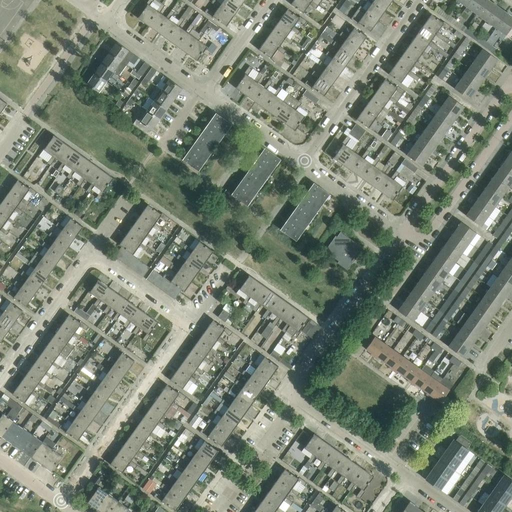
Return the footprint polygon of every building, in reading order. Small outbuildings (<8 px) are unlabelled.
[(158,11),(156,10),(159,6),(153,2),(153,0),(148,0),(146,3),(147,4),(137,18),(148,25),(158,11)] [(240,6),(232,0),(223,0),(221,4),(215,0),(212,0),(211,2),(218,7),(219,6),(233,16),(240,6)] [(310,2),(306,0),(293,0),(290,4),(303,13),(309,4),(315,9),(318,5),(312,1),(310,2)] [(345,0),(341,5),(347,9),(350,4),(345,0)] [(365,0),(367,1),(371,4),(372,2),(384,11),(391,1),(389,0),(365,0)] [(476,14),(485,0),(470,0),(466,7),(476,14)] [(486,21),(496,6),(488,0),(485,0),(476,14),(486,21)] [(371,4),(367,1),(362,7),(360,6),(357,9),(364,14),(365,12),(377,21),(384,11),(372,2),(371,4)] [(167,18),(166,17),(159,12),(165,5),(161,3),(159,6),(156,10),(158,11),(148,25),(157,32),(167,18)] [(233,16),(219,6),(218,7),(214,14),(206,8),(204,12),(212,18),(212,17),(226,26),(233,16)] [(496,28),(506,13),(496,6),(486,21),(496,28)] [(446,14),(437,7),(434,11),(443,18),(446,14)] [(287,9),(280,19),(292,28),(293,26),(298,20),(304,25),(307,21),(300,16),(299,17),(287,9)] [(364,14),(357,9),(353,15),(350,19),(357,24),(358,23),(370,31),(377,21),(365,12),(364,14)] [(177,25),(175,24),(178,20),(172,16),(174,12),(171,10),(166,17),(167,18),(157,32),(167,39),(177,25)] [(506,13),(496,28),(506,35),(511,25),(511,17),(511,16),(511,15),(506,12),(506,13)] [(198,13),(190,24),(194,26),(202,15),(198,13)] [(431,14),(424,24),(436,33),(437,31),(442,25),(448,30),(451,26),(444,21),(443,22),(431,14)] [(456,21),(446,14),(443,18),(453,25),(456,21)] [(177,46),(187,32),(185,31),(179,26),(184,19),(181,17),(178,20),(175,24),(177,25),(167,39),(177,46)] [(300,31),(293,26),(292,28),(280,19),(273,29),(285,38),(286,36),(290,39),(295,33),(297,34),(300,31)] [(466,28),(456,21),(453,25),(463,32),(466,28)] [(190,24),(185,31),(187,32),(177,46),(187,53),(197,39),(195,38),(189,33),(194,26),(190,24)] [(436,33),(424,24),(417,34),(429,43),(430,41),(435,35),(453,48),(456,45),(437,31),(436,33)] [(367,36),(354,27),(348,36),(342,31),(339,35),(345,39),(347,38),(359,46),(367,36)] [(476,35),(466,28),(463,32),(473,39),(476,35)] [(293,41),(290,39),(286,36),(285,38),(273,29),(266,39),(278,48),(279,46),(284,40),(290,44),(293,41)] [(197,61),(207,47),(199,40),(204,33),(200,31),(195,38),(197,39),(187,53),(197,61)] [(453,34),(460,39),(462,36),(456,31),(453,34)] [(320,35),(330,43),(333,40),(322,32),(320,35)] [(429,43),(417,34),(410,44),(422,53),(423,51),(428,45),(446,58),(449,54),(430,41),(429,43)] [(486,42),(476,35),(473,39),(483,46),(486,42)] [(463,50),(470,40),(466,37),(459,47),(463,50)] [(347,38),(345,39),(341,46),(335,41),(332,45),(338,49),(340,47),(352,56),(359,46),(347,38)] [(286,50),(279,46),(278,48),(266,39),(258,49),(270,58),(277,49),(283,54),(286,50)] [(134,54),(116,42),(109,53),(126,65),(134,54)] [(496,49),(486,42),(483,46),(493,53),(496,49)] [(430,55),(423,51),(422,53),(410,44),(403,54),(415,62),(416,61),(421,54),(427,59),(430,55)] [(340,47),(338,49),(334,55),(330,53),(328,51),(327,51),(325,54),(327,56),(331,59),(333,57),(345,66),(352,56),(340,47)] [(456,60),(463,50),(459,47),(452,57),(456,60)] [(490,69),(497,60),(482,49),(475,59),(490,69)] [(126,65),(109,53),(102,63),(113,71),(118,75),(126,65)] [(423,65),(416,61),(415,62),(403,54),(396,63),(408,72),(409,70),(414,64),(420,69),(423,65)] [(331,59),(327,56),(323,62),(321,61),(318,64),(324,69),(326,67),(338,76),(345,66),(333,57),(331,59)] [(448,70),(456,60),(452,57),(444,67),(448,70)] [(483,79),(490,69),(475,59),(471,64),(467,61),(464,66),(468,69),(483,79)] [(284,61),(280,67),(288,73),(292,67),(284,61)] [(142,76),(149,65),(144,62),(137,72),(142,76)] [(113,71),(102,63),(95,73),(106,82),(113,71)] [(408,72),(396,63),(388,74),(400,83),(407,74),(417,81),(419,77),(409,70),(408,72)] [(255,81),(254,80),(247,75),(253,68),(249,65),(243,73),(244,74),(235,87),(245,95),(255,81)] [(149,81),(156,71),(152,67),(144,77),(148,81),(149,81)] [(326,67),(324,69),(320,75),(314,70),(311,74),(317,78),(319,77),(331,85),(338,76),(326,67)] [(441,79),(448,70),(444,67),(437,77),(441,79)] [(476,89),(483,79),(468,69),(461,79),(476,89)] [(130,73),(138,79),(141,76),(132,70),(130,73)] [(262,75),(259,72),(254,80),(255,81),(245,95),(255,102),(265,88),(263,87),(257,82),(262,75)] [(106,82),(95,73),(87,83),(99,92),(106,82)] [(181,88),(166,77),(163,82),(166,84),(161,90),(173,98),(181,88)] [(319,77),(317,78),(313,85),(307,80),(304,84),(311,89),(312,88),(323,96),(331,85),(319,77)] [(385,78),(377,89),(390,98),(391,96),(397,101),(402,94),(404,91),(397,86),(397,87),(385,78)] [(428,84),(420,78),(416,84),(424,89),(424,90),(428,84)] [(273,94),(276,90),(270,85),(272,82),(269,79),(263,87),(265,88),(255,102),(265,109),(275,95),(273,94)] [(469,99),(476,89),(461,79),(454,89),(469,99)] [(130,92),(134,86),(130,83),(123,94),(127,96),(130,92)] [(429,97),(436,87),(432,84),(425,94),(429,97)] [(278,86),(276,90),(273,94),(275,95),(265,109),(275,116),(285,102),(283,101),(277,96),(282,89),(278,86)] [(390,98),(377,89),(370,99),(383,108),(384,106),(388,109),(392,102),(395,104),(397,101),(391,96),(390,98)] [(166,108),(173,98),(161,90),(154,100),(166,108)] [(302,94),(315,104),(319,99),(306,90),(302,94)] [(294,109),(293,108),(298,100),(291,96),(288,93),(283,101),(285,102),(275,116),(284,123),(294,109)] [(422,107),(429,97),(425,94),(418,104),(422,107)] [(463,106),(449,96),(441,106),(456,116),(463,106)] [(381,109),(388,114),(390,110),(388,109),(384,106),(383,108),(370,99),(363,109),(376,117),(377,116),(381,109)] [(163,112),(166,108),(154,100),(146,111),(158,119),(161,121),(166,114),(163,112)] [(295,131),(308,113),(299,106),(301,103),(298,100),(293,108),(294,109),(284,123),(295,131)] [(410,110),(397,101),(395,104),(394,105),(407,114),(410,110)] [(415,117),(422,107),(418,104),(411,114),(415,117)] [(449,126),(456,116),(441,106),(434,116),(449,126)] [(383,120),(377,116),(376,117),(363,109),(356,119),(368,128),(374,119),(381,124),(383,120)] [(403,119),(390,110),(388,114),(387,114),(397,121),(398,121),(396,124),(398,126),(403,119)] [(151,129),(158,119),(146,111),(139,120),(137,118),(133,124),(147,134),(151,129),(152,130),(152,129),(151,129)] [(209,126),(223,136),(231,124),(215,113),(210,120),(213,122),(209,126)] [(408,127),(415,117),(411,114),(404,124),(408,127)] [(450,127),(449,126),(434,116),(427,125),(442,136),(446,131),(447,132),(450,127)] [(356,124),(349,133),(358,140),(365,131),(356,124)] [(401,136),(408,127),(404,124),(397,133),(401,136)] [(443,136),(442,136),(427,125),(420,135),(435,146),(439,141),(440,141),(443,136)] [(215,147),(223,136),(209,126),(206,131),(204,129),(199,136),(215,147)] [(394,146),(400,138),(401,136),(397,133),(390,143),(394,146)] [(54,156),(64,142),(53,135),(43,149),(52,155),(47,162),(50,165),(56,158),(54,156)] [(353,151),(351,150),(345,145),(350,138),(347,135),(341,143),(342,144),(332,157),(343,165),(353,151)] [(436,146),(435,146),(420,135),(413,145),(428,156),(432,151),(433,151),(436,146)] [(206,159),(215,147),(199,136),(194,143),(196,145),(193,149),(206,159)] [(64,163),(74,149),(64,142),(54,156),(56,158),(62,162),(57,169),(60,172),(63,169),(65,165),(64,163)] [(363,158),(361,157),(355,152),(360,145),(357,142),(351,150),(353,151),(343,165),(353,172),(363,158)] [(421,166),(428,156),(413,145),(406,155),(421,166)] [(258,161),(272,171),(280,159),(264,148),(259,155),(262,156),(258,161)] [(73,170),(83,156),(74,149),(64,163),(65,165),(63,169),(69,173),(66,176),(70,179),(72,176),(75,172),(73,170)] [(198,171),(206,159),(193,149),(190,154),(187,152),(182,159),(198,171)] [(366,149),(361,157),(363,158),(353,172),(363,179),(373,165),(371,164),(374,160),(367,155),(370,152),(366,149)] [(83,177),(93,163),(83,156),(73,170),(75,172),(72,176),(79,180),(76,183),(80,186),(85,179),(83,177)] [(382,172),(381,171),(374,166),(380,159),(376,156),(374,160),(371,164),(373,165),(363,179),(372,186),(382,172)] [(511,159),(508,156),(504,161),(503,161),(499,166),(500,166),(511,174),(511,159)] [(399,173),(404,165),(414,173),(417,168),(404,158),(396,170),(399,173)] [(248,171),(263,182),(272,171),(258,161),(255,166),(253,164),(248,171)] [(93,184),(103,170),(93,163),(83,177),(85,179),(91,183),(86,190),(89,193),(92,190),(95,186),(93,184)] [(392,179),(390,178),(384,173),(389,166),(386,163),(381,171),(382,172),(372,186),(382,193),(392,179)] [(511,181),(511,174),(500,166),(494,176),(508,187),(511,181)] [(104,191),(113,178),(114,178),(103,170),(93,184),(95,186),(92,190),(98,194),(96,197),(99,200),(105,192),(104,191)] [(393,200),(406,183),(397,176),(399,173),(396,170),(390,178),(392,179),(382,193),(393,200)] [(255,194),(263,182),(248,171),(243,178),(245,180),(242,184),(255,194)] [(508,187),(494,176),(487,186),(501,196),(508,187)] [(17,179),(10,190),(22,199),(23,197),(27,200),(32,194),(34,195),(37,192),(30,187),(29,188),(17,179)] [(308,190),(310,191),(307,196),(321,206),(329,194),(313,183),(308,190)] [(247,205),(255,194),(242,184),(239,189),(236,187),(231,193),(231,194),(241,201),(240,201),(247,205)] [(501,196),(487,186),(480,196),(494,206),(501,196)] [(237,206),(240,201),(241,201),(231,194),(231,193),(226,189),(222,195),(237,206)] [(27,200),(23,197),(22,199),(10,190),(3,200),(15,209),(16,207),(21,201),(27,205),(30,202),(27,200)] [(304,201),(302,199),(297,206),(312,217),(321,206),(307,196),(304,201)] [(494,206),(480,196),(472,206),(487,216),(494,206)] [(15,209),(3,200),(0,203),(0,212),(8,218),(10,217),(13,219),(18,213),(20,215),(23,211),(16,207),(15,209)] [(170,218),(162,213),(161,213),(148,204),(140,214),(154,224),(155,223),(160,216),(167,222),(170,218)] [(292,213),(294,214),(291,219),(304,229),(312,217),(297,206),(292,213)] [(487,216),(472,206),(465,215),(480,226),(487,216)] [(16,221),(13,219),(10,217),(8,218),(0,212),(0,227),(1,228),(3,226),(6,229),(11,223),(13,225),(16,221)] [(163,228),(155,223),(154,224),(140,214),(133,224),(147,234),(148,232),(152,235),(157,229),(160,232),(163,228)] [(83,226),(67,215),(60,223),(58,222),(55,225),(62,230),(63,228),(75,237),(83,226)] [(504,228),(511,218),(507,215),(500,225),(504,228)] [(280,229),(296,240),(304,229),(291,219),(288,224),(285,222),(280,229)] [(476,232),(461,222),(454,232),(469,242),(476,232)] [(36,226),(47,234),(49,231),(39,223),(38,223),(36,226)] [(147,234),(133,224),(126,234),(140,244),(141,242),(145,245),(150,239),(153,241),(156,238),(152,235),(148,232),(147,234)] [(497,238),(504,228),(500,225),(493,235),(497,238)] [(6,229),(3,226),(1,228),(0,227),(0,229),(6,234),(9,231),(6,229)] [(506,239),(511,230),(511,228),(509,226),(502,236),(506,239)] [(63,228),(62,230),(57,236),(51,231),(48,235),(55,240),(56,238),(68,247),(75,237),(63,228)] [(351,261),(361,247),(340,231),(326,252),(347,267),(346,269),(347,270),(352,262),(351,261)] [(469,242),(454,232),(447,242),(462,252),(469,242)] [(149,247),(145,245),(141,242),(140,244),(126,234),(118,245),(121,247),(126,250),(131,253),(132,254),(136,257),(143,249),(146,251),(149,247)] [(173,241),(183,248),(185,244),(186,243),(188,241),(178,234),(173,241)] [(499,249),(506,239),(502,236),(495,246),(499,249)] [(56,238),(55,240),(50,246),(44,241),(41,245),(44,246),(48,249),(49,248),(61,256),(68,247),(56,238)] [(206,261),(213,251),(199,241),(195,238),(189,247),(185,244),(183,248),(190,253),(191,251),(206,261)] [(488,241),(482,249),(481,251),(485,254),(492,244),(488,241)] [(156,250),(160,253),(165,245),(161,242),(156,250)] [(462,252),(447,242),(443,247),(442,246),(439,251),(440,252),(454,262),(462,252)] [(48,249),(44,246),(39,253),(37,251),(34,255),(41,259),(42,257),(54,266),(61,256),(49,248),(48,249)] [(492,259),(499,249),(495,246),(488,256),(492,259)] [(119,260),(126,250),(121,247),(114,256),(119,260)] [(124,263),(131,253),(126,250),(119,260),(124,263)] [(191,251),(190,253),(186,259),(178,254),(176,258),(183,263),(185,261),(199,271),(206,261),(191,251)] [(478,264),(485,254),(481,251),(474,261),(478,264)] [(454,262),(440,252),(436,256),(435,256),(432,261),(433,261),(447,272),(454,262)] [(15,256),(27,264),(30,261),(18,253),(15,255),(15,256)] [(128,266),(134,258),(131,256),(132,254),(131,253),(124,263),(128,266)] [(54,266),(42,257),(41,259),(34,255),(30,261),(27,264),(30,266),(34,269),(35,267),(47,276),(54,266)] [(159,261),(169,267),(172,264),(172,263),(163,256),(162,257),(159,261)] [(485,269),(492,259),(488,256),(481,266),(485,269)] [(133,270),(139,262),(134,258),(128,266),(133,270)] [(471,274),(478,264),(474,261),(472,264),(466,260),(461,267),(467,271),(471,274)] [(185,261),(183,263),(179,269),(172,264),(169,267),(176,273),(178,271),(192,281),(199,271),(185,261)] [(447,272),(433,261),(429,266),(428,266),(425,271),(426,271),(440,282),(443,284),(450,274),(447,272)] [(138,273),(143,265),(139,262),(133,270),(138,273)] [(143,277),(149,268),(143,265),(138,273),(143,277)] [(40,286),(47,276),(35,267),(34,269),(30,266),(25,272),(23,270),(20,274),(27,279),(28,277),(40,286)] [(478,279),(485,269),(481,266),(474,276),(478,279)] [(511,288),(511,287),(511,273),(504,268),(497,277),(511,288)] [(150,282),(156,274),(152,271),(146,279),(150,282)] [(184,291),(192,281),(178,271),(176,273),(171,279),(164,274),(162,278),(161,278),(166,281),(168,283),(170,281),(172,283),(177,286),(181,290),(184,291)] [(440,282),(426,271),(419,281),(434,291),(440,282)] [(464,284),(471,274),(467,271),(460,281),(464,284)] [(155,286),(161,277),(156,274),(150,282),(155,286)] [(249,296),(259,282),(249,275),(248,275),(236,293),(245,299),(242,302),(246,305),(248,301),(251,298),(249,296)] [(471,288),(478,279),(474,276),(467,286),(471,288)] [(28,277),(27,279),(22,285),(16,280),(13,284),(20,288),(21,287),(33,295),(40,286),(28,277)] [(160,289),(166,281),(161,278),(162,278),(161,277),(155,286),(160,289)] [(505,298),(511,288),(497,277),(490,287),(505,298)] [(100,299),(108,287),(98,279),(89,291),(98,298),(93,304),(97,307),(101,300),(100,299)] [(165,292),(172,283),(170,281),(168,283),(166,281),(160,289),(165,292)] [(434,291),(419,281),(412,291),(427,301),(434,291)] [(457,294),(464,284),(460,281),(453,291),(457,294)] [(259,303),(269,289),(259,282),(249,296),(251,298),(248,301),(254,306),(252,309),(256,312),(261,304),(259,303)] [(170,296),(177,286),(172,283),(165,292),(170,296)] [(174,299),(180,292),(181,290),(177,286),(170,296),(174,299)] [(464,298),(471,288),(467,286),(460,295),(464,298)] [(21,287),(20,288),(15,294),(9,290),(6,294),(13,298),(14,298),(26,306),(33,295),(21,287)] [(109,306),(118,294),(108,287),(100,299),(101,300),(108,305),(103,311),(107,314),(111,307),(109,306)] [(506,299),(505,298),(490,287),(483,297),(498,308),(501,303),(502,304),(506,299)] [(269,310),(279,296),(269,289),(259,303),(261,304),(267,309),(262,316),(265,319),(271,311),(269,310)] [(427,301),(412,291),(405,301),(420,311),(427,301)] [(450,303),(457,294),(453,291),(446,300),(450,303)] [(119,313),(128,301),(118,294),(109,306),(111,307),(117,312),(113,318),(116,321),(118,318),(121,314),(119,313)] [(457,308),(464,298),(460,295),(453,305),(457,308)] [(279,317),(289,303),(279,296),(269,310),(271,311),(277,316),(272,323),(275,326),(280,318),(279,317)] [(491,317),(498,308),(483,297),(476,307),(491,317)] [(23,310),(6,299),(0,307),(0,312),(1,314),(3,312),(15,321),(23,310)] [(443,313),(450,303),(446,300),(439,310),(443,313)] [(129,320),(138,307),(128,301),(119,313),(121,314),(118,318),(124,323),(123,325),(126,328),(131,321),(129,320)] [(420,311),(405,301),(398,310),(413,321),(420,311)] [(288,324),(298,310),(289,303),(279,317),(280,318),(287,323),(281,330),(285,333),(286,331),(290,325),(288,324)] [(87,320),(97,307),(93,304),(86,313),(77,307),(74,311),(87,320)] [(450,318),(457,308),(453,305),(446,315),(450,318)] [(139,327),(148,314),(138,307),(129,320),(131,321),(137,326),(132,332),(136,334),(141,328),(139,327)] [(484,327),(491,317),(476,307),(469,317),(484,327)] [(230,314),(229,313),(223,309),(217,317),(225,322),(230,314)] [(309,318),(298,310),(288,324),(290,325),(286,331),(292,335),(291,337),(295,340),(300,332),(299,331),(300,330),(309,318)] [(401,319),(396,316),(388,310),(385,314),(397,323),(401,319)] [(436,323),(443,313),(439,310),(432,320),(436,323)] [(15,321),(3,312),(1,314),(0,312),(0,324),(8,331),(15,321)] [(69,314),(61,324),(74,333),(75,332),(79,325),(86,330),(88,326),(81,321),(81,322),(69,314)] [(158,322),(148,314),(139,327),(141,328),(147,332),(142,339),(146,341),(151,335),(150,334),(158,322)] [(443,327),(450,318),(446,315),(439,324),(443,327)] [(477,337),(484,327),(469,317),(462,327),(477,337)] [(213,319),(205,330),(218,339),(219,337),(223,331),(230,335),(232,332),(225,327),(225,328),(213,319)] [(405,322),(401,319),(397,323),(402,327),(405,322)] [(429,333),(436,323),(432,320),(425,330),(429,333)] [(266,339),(275,326),(272,323),(270,322),(261,335),(266,339)] [(8,331),(0,324),(0,339),(1,340),(8,331)] [(81,336),(75,332),(74,333),(61,324),(54,334),(67,343),(68,341),(72,344),(76,338),(79,340),(81,336)] [(436,338),(443,327),(439,324),(432,335),(436,338)] [(470,346),(477,337),(462,327),(455,336),(470,346)] [(225,341),(219,337),(218,339),(205,330),(198,340),(211,349),(212,347),(216,350),(220,343),(223,345),(225,341)] [(74,346),(72,344),(68,341),(67,343),(54,334),(47,344),(60,353),(61,351),(67,356),(72,349),(74,346)] [(374,357),(383,343),(374,336),(365,348),(371,353),(370,354),(374,357)] [(470,347),(470,346),(455,336),(448,346),(463,357),(466,352),(467,352),(471,348),(470,347)] [(216,350),(212,347),(211,349),(198,340),(191,349),(204,358),(205,356),(209,350),(216,355),(218,351),(216,350)] [(435,350),(438,345),(434,342),(430,347),(435,350)] [(384,362),(393,349),(383,343),(374,357),(377,359),(378,358),(384,362)] [(67,356),(61,351),(60,353),(47,344),(40,354),(53,363),(54,361),(58,364),(62,357),(65,359),(67,356)] [(211,361),(205,356),(204,358),(191,349),(184,359),(197,368),(198,366),(202,369),(206,363),(209,365),(211,361)] [(270,354),(276,359),(278,356),(280,354),(273,349),(270,354)] [(392,370),(402,356),(393,349),(384,362),(390,366),(389,367),(392,370)] [(134,361),(122,352),(116,361),(109,356),(107,360),(113,364),(114,362),(127,371),(134,361)] [(278,366),(260,353),(254,362),(251,360),(248,363),(249,364),(255,368),(257,367),(271,377),(278,366)] [(60,365),(58,364),(54,361),(53,363),(40,354),(33,364),(46,372),(47,371),(51,373),(55,367),(58,369),(60,365)] [(403,375),(412,363),(402,356),(392,370),(396,373),(397,371),(403,375)] [(197,368),(184,359),(177,369),(190,378),(191,376),(195,370),(202,374),(204,371),(202,369),(198,366),(197,368)] [(127,371),(114,362),(113,364),(109,370),(102,366),(100,369),(102,371),(106,374),(107,372),(120,381),(127,371)] [(411,383),(421,370),(412,363),(403,375),(408,379),(407,381),(411,383)] [(53,375),(51,373),(47,371),(46,372),(33,364),(26,373),(39,382),(40,380),(44,383),(48,377),(51,379),(53,375)] [(249,364),(245,370),(251,375),(255,368),(249,364)] [(257,367),(255,368),(251,375),(245,370),(244,369),(241,373),(248,378),(250,376),(264,386),(271,377),(257,367)] [(197,381),(191,376),(190,378),(177,369),(170,380),(186,391),(192,382),(195,384),(197,381)] [(421,389),(430,376),(421,370),(411,383),(415,386),(416,384),(421,389)] [(120,381),(107,372),(106,374),(102,371),(98,377),(95,376),(93,379),(99,384),(100,382),(113,391),(120,381)] [(223,375),(234,383),(237,379),(226,371),(223,375)] [(430,397),(439,383),(442,379),(433,372),(430,376),(421,389),(427,392),(426,394),(430,397)] [(39,382),(26,373),(19,383),(32,392),(33,390),(38,384),(44,388),(46,385),(44,383),(40,380),(39,382)] [(250,376),(248,378),(244,384),(237,379),(234,383),(241,388),(243,386),(257,396),(264,386),(250,376)] [(74,380),(86,389),(88,385),(76,377),(74,380)] [(430,397),(433,399),(434,398),(440,402),(453,384),(443,377),(442,379),(430,397)] [(106,401),(113,391),(100,382),(99,384),(95,390),(88,385),(86,389),(92,393),(94,392),(106,401)] [(39,395),(33,390),(32,392),(19,383),(12,394),(28,405),(34,396),(37,398),(39,395)] [(167,384),(159,394),(172,403),(173,402),(177,395),(184,400),(186,396),(179,391),(179,392),(167,384)] [(53,390),(46,385),(44,388),(50,393),(53,390)] [(243,386),(241,388),(237,394),(230,389),(227,393),(234,398),(236,396),(250,406),(257,396),(243,386)] [(210,394),(213,397),(218,400),(220,397),(212,391),(210,394)] [(106,401),(94,392),(92,393),(88,400),(81,395),(79,399),(81,400),(85,403),(87,401),(99,410),(106,401)] [(4,394),(0,399),(0,405),(3,408),(6,403),(10,398),(4,394)] [(46,399),(52,403),(55,398),(50,394),(46,399)] [(172,403),(159,394),(152,404),(165,413),(166,411),(170,405),(177,410),(179,406),(173,402),(172,403)] [(206,407),(213,397),(210,394),(202,404),(206,407)] [(60,400),(72,408),(75,405),(62,396),(62,397),(60,400)] [(229,406),(243,416),(250,406),(236,396),(234,398),(230,404),(223,399),(220,402),(224,405),(227,408),(229,406)] [(18,412),(22,407),(10,398),(6,403),(12,407),(18,412)] [(92,420),(99,410),(87,401),(85,403),(81,400),(77,407),(75,405),(72,408),(78,413),(80,411),(92,420)] [(172,416),(166,411),(165,413),(152,404),(145,414),(158,423),(159,421),(163,415),(170,419),(172,416)] [(227,408),(224,405),(219,411),(216,409),(213,412),(217,415),(220,417),(222,416),(236,426),(243,416),(229,406),(227,408)] [(179,406),(177,410),(176,410),(188,418),(190,414),(180,407),(179,406)] [(16,416),(18,412),(12,407),(6,416),(2,413),(2,414),(0,416),(0,434),(2,435),(13,420),(16,416)] [(92,420),(80,411),(78,413),(74,419),(68,415),(65,418),(67,420),(71,423),(73,421),(85,430),(92,420)] [(29,419),(33,422),(37,418),(33,414),(29,419)] [(158,423),(145,414),(138,424),(151,433),(152,431),(156,434),(160,427),(163,429),(165,426),(159,421),(158,423)] [(188,424),(192,426),(198,417),(195,414),(188,424)] [(220,417),(217,415),(212,421),(209,418),(206,422),(208,423),(214,427),(215,425),(229,435),(236,426),(222,416),(220,417)] [(11,442),(22,427),(13,420),(2,435),(11,442)] [(85,430),(73,421),(71,423),(67,420),(63,426),(61,424),(58,428),(65,433),(65,432),(77,440),(85,430)] [(42,421),(39,425),(49,432),(52,428),(42,421)] [(214,427),(208,423),(204,429),(202,428),(199,432),(207,437),(208,436),(221,446),(229,435),(215,425),(214,427)] [(158,435),(156,434),(152,431),(151,433),(138,424),(131,434),(144,442),(145,441),(149,434),(156,439),(158,435)] [(21,450),(32,434),(22,427),(11,442),(21,450)] [(182,433),(177,439),(181,442),(183,443),(187,437),(182,433)] [(314,455),(324,441),(313,433),(301,451),(309,457),(307,461),(311,463),(316,456),(314,455)] [(31,457),(42,441),(32,434),(21,450),(31,457)] [(151,445),(145,441),(144,442),(131,434),(124,443),(137,452),(138,450),(142,444),(149,449),(151,445)] [(453,439),(446,449),(461,460),(468,450),(466,449),(470,443),(459,435),(455,441),(453,439)] [(218,450),(200,437),(194,446),(191,444),(188,447),(195,453),(197,451),(211,461),(218,450)] [(41,464),(52,449),(42,441),(31,457),(41,464)] [(324,462),(334,448),(324,441),(314,455),(316,456),(322,460),(317,468),(320,470),(326,463),(324,462)] [(144,455),(138,450),(137,452),(124,443),(117,453),(130,462),(131,460),(135,454),(142,458),(144,455)] [(334,469),(344,455),(334,448),(324,462),(326,463),(332,467),(327,475),(330,477),(335,470),(334,469)] [(62,456),(54,450),(52,449),(41,464),(52,471),(51,470),(61,456),(62,456)] [(461,460),(446,449),(439,459),(454,470),(461,460)] [(197,451),(195,453),(191,459),(184,454),(181,457),(188,462),(190,461),(204,471),(211,461),(197,451)] [(137,465),(131,460),(130,462),(117,453),(110,464),(111,464),(122,472),(128,464),(135,468),(137,465)] [(343,476),(353,462),(344,455),(334,469),(335,470),(342,474),(336,482),(340,484),(345,477),(343,476)] [(477,471),(485,461),(480,458),(473,469),(477,471)] [(454,470),(439,459),(432,469),(447,480),(454,470)] [(190,461),(188,462),(184,469),(177,463),(174,467),(181,472),(183,470),(197,480),(204,471),(190,461)] [(353,483),(363,469),(353,462),(343,476),(345,477),(351,481),(346,489),(350,491),(355,484),(353,483)] [(484,476),(491,466),(487,463),(480,473),(484,476)] [(140,466),(137,470),(145,475),(147,472),(140,466)] [(285,468),(277,479),(291,489),(292,487),(296,490),(301,484),(304,486),(307,482),(299,477),(298,478),(285,468)] [(374,476),(363,469),(353,483),(355,484),(361,488),(356,496),(359,498),(365,490),(364,490),(374,476)] [(447,480),(432,469),(425,479),(440,489),(447,480)] [(470,481),(477,471),(473,469),(466,478),(470,481)] [(183,470),(181,472),(177,478),(170,473),(167,477),(174,482),(176,480),(190,490),(197,480),(183,470)] [(477,486),(484,476),(480,473),(473,483),(477,486)] [(152,475),(149,479),(157,484),(160,486),(163,483),(152,475)] [(511,494),(511,481),(504,475),(496,485),(511,496),(511,494)] [(97,508),(108,493),(104,490),(110,481),(100,477),(95,484),(94,484),(89,492),(93,494),(88,501),(87,501),(97,508)] [(463,491),(470,481),(466,478),(459,488),(463,491)] [(149,494),(156,484),(149,479),(142,489),(149,494)] [(300,492),(296,490),(292,487),(291,489),(277,479),(270,488),(284,498),(285,497),(290,490),(297,496),(300,492)] [(176,480),(174,482),(170,488),(163,483),(160,486),(168,492),(169,490),(183,500),(190,490),(176,480)] [(334,491),(338,484),(334,481),(329,487),(334,491)] [(470,496),(477,486),(473,483),(466,493),(470,496)] [(504,506),(511,496),(496,485),(489,495),(504,506)] [(293,502),(285,497),(284,498),(270,488),(263,498),(277,508),(278,506),(283,500),(290,505),(293,502)] [(456,501),(463,491),(459,488),(452,498),(456,501)] [(169,490),(168,492),(163,498),(156,493),(153,496),(161,502),(162,501),(175,511),(183,500),(169,490)] [(101,511),(109,511),(118,500),(108,493),(97,508),(101,511)] [(463,505),(470,496),(466,493),(459,503),(463,505)] [(492,511),(499,511),(504,506),(489,495),(482,505),(492,511)] [(149,498),(146,502),(153,507),(155,503),(149,498)] [(285,511),(286,511),(278,506),(277,508),(263,498),(256,508),(261,511),(274,511),(276,510),(278,511),(285,511)] [(124,511),(128,507),(118,500),(109,511),(124,511)] [(324,507),(314,500),(310,505),(320,511),(322,508),(323,509),(324,507)] [(416,511),(419,509),(414,505),(415,504),(410,501),(409,502),(401,511),(416,511)]
